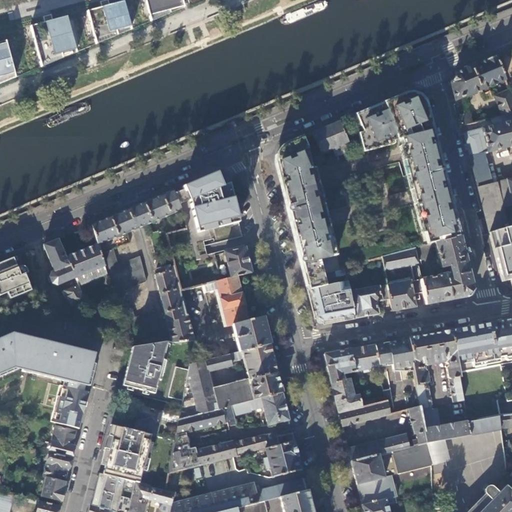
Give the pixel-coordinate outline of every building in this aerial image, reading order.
[(96,45),(118,36),(110,6),(108,0),(100,3),(102,9),(87,13),(96,45)] [(145,0),(151,22),(184,8),(181,0),(145,0)] [(118,36),(132,30),(125,2),(110,6),(118,36)] [(71,55),(77,53),(76,53),(67,18),(53,22),(51,16),(44,18),(45,24),(30,28),(41,68),(71,55)] [(0,85),(15,79),(5,42),(0,43),(0,85)] [(505,80),(495,57),(471,67),(480,90),(483,96),(489,93),(490,93),(488,87),(505,80)] [(480,90),(471,67),(457,72),(451,84),(455,100),(456,100),(458,105),(463,104),(461,98),(480,90)] [(502,116),(511,113),(511,97),(511,96),(509,90),(494,97),(502,116)] [(443,183),(445,183),(444,176),(442,171),(440,169),(433,146),(432,139),(430,132),(432,131),(430,125),(428,125),(424,110),(424,109),(424,107),(423,106),(422,103),(421,101),(418,98),(416,96),(414,96),(413,95),(410,95),(407,95),(404,96),(355,116),(355,117),(362,133),(358,134),(361,149),(398,139),(400,147),(402,154),(424,235),(427,234),(430,245),(457,238),(454,226),(456,223),(454,217),(453,211),(451,212),(443,183)] [(459,116),(462,126),(488,119),(485,109),(459,116)] [(495,121),(511,117),(511,113),(502,116),(494,118),(495,121)] [(511,120),(463,133),(470,157),(490,152),(511,145),(511,178),(498,182),(477,188),(489,233),(508,228),(503,207),(511,204),(511,120)] [(312,135),(319,151),(346,140),(340,123),(339,122),(311,133),(312,135)] [(287,207),(287,211),(289,221),(291,221),(298,250),(297,250),(300,263),(302,264),(309,290),(326,286),(319,261),(333,257),(313,178),(311,170),(307,149),(307,148),(303,138),(288,144),(282,149),(279,152),(277,155),(277,163),(275,163),(276,170),(278,170),(280,177),(282,185),(284,191),(288,207),(287,207)] [(490,152),(470,157),(473,171),(477,188),(498,182),(490,152)] [(216,174),(182,187),(183,190),(187,201),(189,202),(195,229),(237,218),(230,192),(222,194),(221,188),(222,187),(216,174)] [(222,187),(221,188),(222,194),(230,192),(228,184),(222,187)] [(183,190),(174,194),(178,205),(187,201),(183,190)] [(174,194),(173,191),(133,208),(91,226),(97,245),(97,246),(137,229),(181,210),(178,205),(174,194)] [(195,229),(197,234),(238,223),(237,218),(195,229)] [(511,226),(489,233),(502,282),(510,280),(511,284),(511,226)] [(156,259),(170,256),(165,235),(166,235),(165,232),(165,230),(149,234),(156,259)] [(420,279),(425,305),(464,298),(473,286),(468,267),(460,237),(457,238),(430,245),(414,249),(417,264),(420,279)] [(65,258),(58,240),(43,246),(54,272),(51,274),(49,278),(52,284),(57,286),(74,279),(65,258)] [(75,278),(104,266),(100,255),(97,246),(97,245),(65,258),(74,279),(75,278)] [(236,277),(251,273),(244,247),(224,253),(230,278),(236,277)] [(417,264),(414,249),(381,258),(384,270),(417,264)] [(165,343),(163,340),(162,337),(133,342),(132,337),(132,332),(147,328),(149,332),(158,330),(153,312),(135,318),(126,291),(146,282),(139,257),(120,265),(117,264),(113,250),(100,255),(104,266),(106,274),(130,348),(134,347),(165,343)] [(18,266),(14,256),(0,261),(0,294),(7,292),(9,298),(32,289),(26,273),(28,271),(27,267),(25,266),(24,265),(22,264),(18,266)] [(410,280),(420,279),(417,264),(384,270),(387,285),(410,280)] [(153,269),(170,343),(193,341),(192,337),(180,292),(172,265),(153,269)] [(78,286),(106,274),(104,266),(75,278),(77,285),(78,286)] [(230,278),(202,285),(204,293),(217,290),(219,297),(211,299),(217,320),(224,318),(226,328),(232,326),(232,325),(248,321),(244,306),(245,305),(241,293),(236,277),(230,278)] [(415,307),(425,305),(420,279),(410,280),(415,307)] [(392,311),(415,307),(410,280),(387,285),(389,299),(392,311)] [(327,323),(355,318),(349,292),(350,291),(348,281),(326,286),(309,290),(307,290),(314,317),(327,323)] [(71,306),(84,301),(78,286),(77,285),(63,291),(71,306)] [(355,318),(378,314),(375,301),(389,299),(387,285),(350,291),(349,292),(355,318)] [(238,352),(269,344),(264,326),(262,317),(248,321),(232,325),(232,326),(234,333),(238,352)] [(467,328),(451,331),(455,357),(461,357),(462,360),(471,358),(471,362),(511,355),(511,323),(511,320),(502,321),(503,326),(497,327),(496,322),(474,326),(474,331),(468,332),(467,328)] [(455,357),(451,331),(407,339),(412,366),(419,407),(419,409),(430,407),(431,404),(425,372),(423,371),(423,368),(425,365),(444,362),(447,364),(447,366),(445,368),(453,403),(463,401),(458,378),(459,378),(455,357)] [(10,333),(0,337),(0,375),(24,365),(26,366),(26,369),(32,370),(39,340),(32,338),(27,337),(27,339),(25,339),(24,336),(23,335),(21,334),(20,334),(19,334),(15,336),(16,339),(13,341),(10,333)] [(412,366),(407,339),(374,345),(378,367),(391,364),(392,371),(412,366)] [(92,353),(39,340),(32,370),(62,379),(62,385),(84,390),(86,384),(90,385),(91,385),(96,363),(92,362),(95,359),(95,358),(95,356),(94,354),(93,353),(92,353)] [(162,360),(165,343),(134,347),(131,351),(124,386),(155,395),(159,374),(162,374),(164,361),(162,360)] [(248,380),(276,373),(274,366),(269,344),(238,352),(233,354),(228,355),(230,362),(240,360),(239,359),(242,358),(246,373),(248,379),(248,380)] [(378,367),(374,345),(349,349),(354,372),(378,367)] [(323,354),(330,384),(343,380),(341,374),(354,372),(349,349),(323,354)] [(230,362),(228,355),(199,362),(189,365),(188,371),(182,402),(179,416),(179,418),(223,407),(253,400),(248,380),(248,379),(212,388),(208,371),(231,365),(230,362)] [(168,398),(182,402),(188,371),(174,367),(168,398)] [(253,400),(281,393),(276,373),(248,380),(253,400)] [(343,380),(330,384),(338,413),(361,408),(360,402),(358,395),(353,396),(349,379),(343,380)] [(50,422),(79,429),(87,391),(84,390),(62,385),(60,385),(50,422)] [(267,426),(288,420),(281,393),(253,400),(223,407),(227,422),(232,421),(230,413),(250,408),(250,410),(262,407),(267,425),(267,426)] [(361,408),(338,413),(341,427),(347,426),(390,415),(389,414),(386,401),(368,406),(361,408)] [(160,418),(162,412),(138,406),(135,419),(137,420),(135,428),(139,429),(139,431),(156,436),(160,418)] [(227,422),(223,407),(179,418),(178,422),(175,439),(185,437),(184,433),(227,422)] [(350,443),(345,444),(350,461),(413,445),(413,444),(417,443),(417,444),(426,442),(424,430),(419,409),(419,407),(407,410),(411,428),(412,433),(414,433),(415,436),(411,437),(412,441),(407,443),(405,435),(379,442),(377,436),(350,443)] [(179,418),(179,416),(162,412),(160,418),(178,422),(179,418)] [(510,415),(500,416),(502,428),(511,428),(510,415)] [(502,428),(500,416),(467,422),(470,434),(502,428)] [(470,434),(467,422),(435,428),(435,427),(424,430),(426,442),(444,439),(470,434)] [(150,435),(110,425),(109,430),(108,436),(112,437),(108,449),(102,474),(124,480),(135,483),(138,483),(150,435)] [(48,453),(71,458),(73,452),(74,447),(71,446),(75,432),(55,427),(48,453)] [(404,430),(377,436),(379,442),(405,435),(404,430)] [(278,446),(294,442),(291,433),(276,437),(278,446)] [(276,437),(275,434),(263,436),(267,448),(278,446),(276,437)] [(263,436),(232,444),(235,456),(264,449),(266,449),(263,436)] [(185,437),(175,439),(172,453),(188,449),(185,437)] [(426,442),(431,464),(431,465),(449,461),(444,439),(426,442)] [(194,448),(188,449),(172,453),(168,473),(177,471),(225,459),(235,456),(232,444),(232,442),(195,451),(194,448)] [(272,477),(300,470),(301,470),(294,442),(278,446),(267,448),(266,449),(264,449),(266,458),(263,459),(265,470),(269,469),(272,477)] [(413,445),(350,461),(357,491),(393,482),(391,474),(431,464),(426,442),(417,444),(413,445)] [(65,468),(68,469),(69,467),(71,458),(48,453),(42,477),(45,477),(62,482),(65,468)] [(483,474),(496,468),(491,458),(479,464),(483,474)] [(199,467),(192,468),(195,479),(202,477),(199,467)] [(511,511),(511,492),(509,489),(505,486),(508,482),(507,472),(492,487),(490,486),(488,486),(485,489),(485,491),(486,493),(467,511),(442,511),(442,504),(436,504),(435,478),(430,479),(430,487),(430,506),(430,511),(511,511)] [(90,506),(94,507),(102,474),(98,473),(96,482),(92,497),(90,506)] [(115,511),(124,480),(102,474),(94,507),(111,511),(115,511)] [(40,496),(60,502),(61,497),(65,483),(62,482),(45,477),(40,496)] [(279,497),(306,490),(303,479),(254,491),(252,484),(172,504),(170,511),(219,511),(264,501),(279,497)] [(393,482),(357,491),(361,505),(385,499),(397,496),(393,482)] [(142,511),(146,499),(144,499),(145,497),(147,497),(149,498),(149,500),(160,503),(159,509),(160,511),(170,511),(172,504),(175,493),(164,490),(138,483),(135,483),(127,511),(142,511)] [(282,511),(311,511),(307,494),(306,490),(279,497),(280,501),(282,511)] [(8,511),(13,495),(0,491),(0,511),(8,511)] [(57,511),(59,507),(28,499),(27,502),(37,505),(35,511),(57,511)] [(388,511),(385,499),(361,505),(362,511),(388,511)] [(266,511),(264,501),(219,511),(266,511)]
